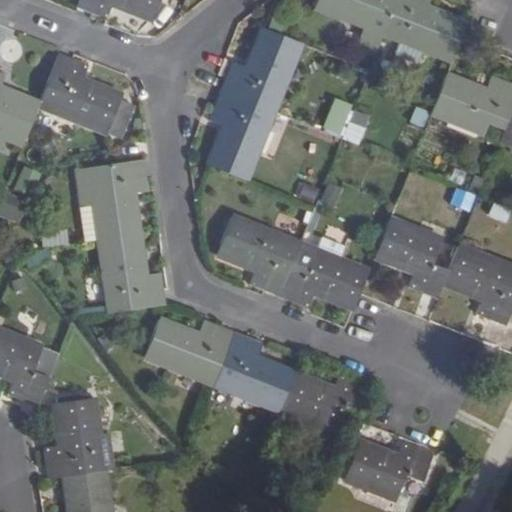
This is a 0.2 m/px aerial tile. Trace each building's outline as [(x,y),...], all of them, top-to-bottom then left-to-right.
[(78,0),(75,8),(106,20),(111,6),(150,21),(158,0),(78,0)] [(375,49),(381,34),(395,0),(316,0),(314,5),(365,26),(358,42),(375,49)] [(450,61),(458,40),(465,24),(426,8),(429,0),(395,0),(381,34),(450,61)] [(298,45),(261,30),(245,69),(232,62),(220,92),(271,113),(298,45)] [(87,65),(58,53),(36,105),(105,133),(107,129),(122,135),(128,121),(112,115),(118,101),(120,96),(81,80),(87,65)] [(0,133),(10,137),(21,143),(36,105),(0,90),(0,83),(3,76),(0,74),(0,133)] [(511,104),(511,86),(489,77),(483,91),(444,76),(429,112),(482,134),(483,130),(499,136),(511,104)] [(271,113),(220,92),(208,121),(224,127),(207,166),(244,181),(271,113)] [(323,131),(360,144),(370,112),(333,100),(323,131)] [(134,107),(118,101),(112,115),(128,121),(134,107)] [(511,104),(499,136),(498,139),(511,144),(511,104)] [(480,136),(496,143),(498,139),(499,136),(483,130),(482,134),(480,136)] [(0,148),(5,150),(10,137),(0,133),(0,148)] [(99,239),(138,234),(133,194),(148,193),(143,161),(76,171),(79,190),(92,188),(94,207),(99,239)] [(30,195),(41,173),(25,165),(14,187),(30,195)] [(457,187),(450,205),(470,213),(477,195),(457,187)] [(92,188),(79,190),(82,208),(94,207),(92,188)] [(6,191),(0,205),(0,214),(18,223),(28,201),(6,191)] [(507,223),(511,209),(494,203),(489,217),(507,223)] [(248,285),(277,297),(299,241),(231,214),(213,258),(253,274),(248,285)] [(407,287),(435,298),(440,285),(446,271),(430,265),(439,242),(387,220),(372,258),(411,274),(407,287)] [(99,239),(110,312),(164,304),(159,273),(144,275),(138,234),(99,239)] [(321,235),(316,248),(339,256),(344,244),(321,235)] [(350,313),(357,294),(368,268),(339,256),(316,248),(299,241),(277,297),(306,308),(311,297),(350,313)] [(31,272),(53,261),(46,248),(24,258),(31,272)] [(511,305),(511,270),(455,248),(446,271),(440,285),(479,300),(473,314),(503,326),(511,305)] [(212,384),(222,360),(233,333),(204,321),(198,335),(159,319),(144,356),(212,384)] [(0,333),(0,376),(12,382),(7,396),(35,407),(47,378),(30,372),(39,349),(0,333)] [(227,390),(280,411),(295,374),(256,358),(261,344),(233,333),(222,360),(212,384),(227,390)] [(340,409),(355,415),(367,386),(350,379),(338,375),(333,389),(295,374),(280,411),(330,431),(340,409)] [(42,449),(46,478),(62,476),(101,470),(111,469),(106,435),(96,436),(91,400),(52,406),(58,446),(42,449)] [(357,442),(343,477),(395,498),(405,475),(422,482),(426,471),(434,454),(403,442),(396,457),(357,442)] [(107,511),(101,470),(62,476),(67,511),(107,511)]
